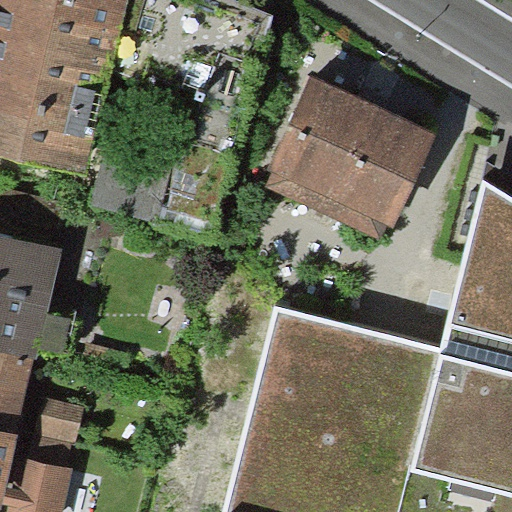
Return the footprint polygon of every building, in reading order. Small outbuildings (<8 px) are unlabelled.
[(0,0),(0,152),(83,175),(112,69),(195,93),(183,135),(145,124),(138,148),(108,139),(89,203),(207,237),(274,14),(236,0),(0,0)] [(438,132),(310,73),(266,167),(271,169),(264,185),(379,238),(385,224),(393,228),(438,132)] [(441,347),(274,307),(223,511),(511,511),(511,197),(483,179),(441,347)] [(0,234),(0,349),(34,357),(37,358),(40,348),(48,314),(63,249),(0,234)] [(72,319),(48,314),(40,348),(64,353),(72,319)] [(0,428),(16,433),(17,428),(25,393),(34,357),(0,349),(0,428)] [(84,406),(25,393),(17,428),(76,442),(84,406)] [(16,433),(0,428),(0,511),(64,511),(74,469),(13,454),(19,433),(16,433)]
